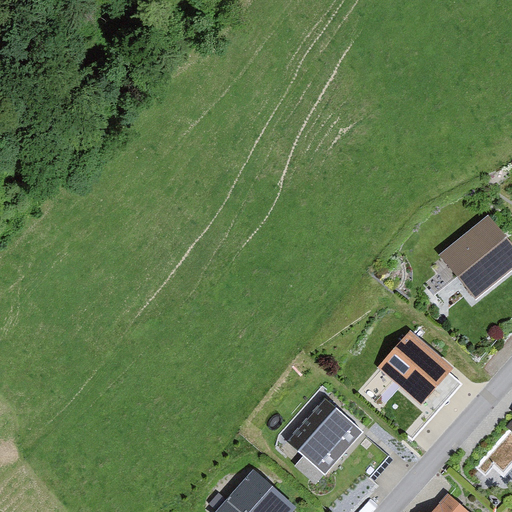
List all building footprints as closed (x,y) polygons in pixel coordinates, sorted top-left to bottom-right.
[(511,236),(496,217),(447,257),(485,302),(511,280),(511,236)] [(416,331),(385,367),(429,405),(460,369),(416,331)] [(360,432),(325,401),(290,440),(325,471),(360,432)] [(260,469),(222,511),(298,511),(303,507),(260,469)] [(476,511),(455,493),(438,511),(476,511)]
